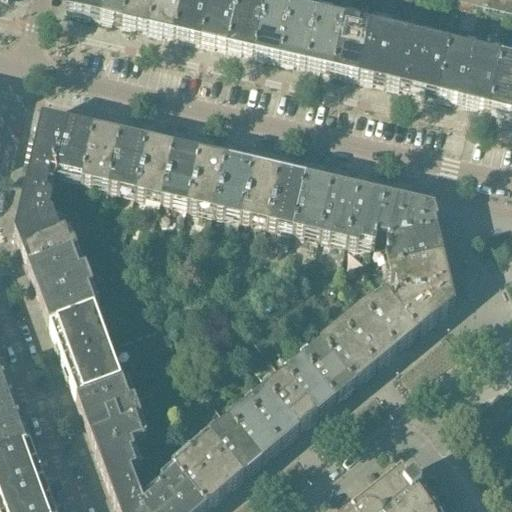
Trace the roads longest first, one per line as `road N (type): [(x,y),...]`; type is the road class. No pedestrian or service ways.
road 1 (residential): [(511,184),(21,71)]
road 2 (residential): [(301,511),(369,455),(404,439),(459,511)]
road 3 (residential): [(0,312),(74,511)]
